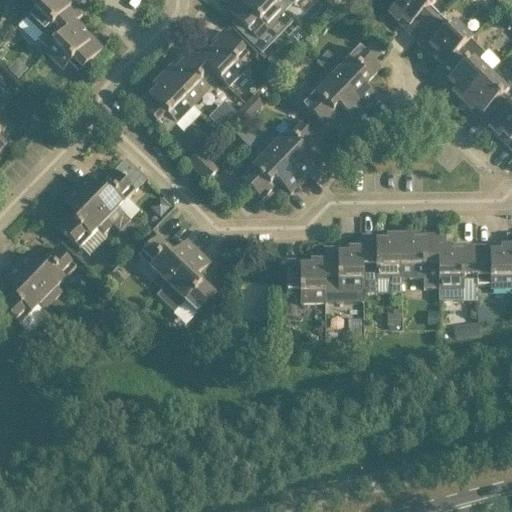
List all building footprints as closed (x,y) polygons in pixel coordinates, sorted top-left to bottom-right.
[(22,0),(24,1),(16,9),(26,19),(44,1),(44,2),(46,0),(22,0)] [(42,59),(45,56),(63,37),(64,37),(75,25),(76,25),(84,17),(67,0),(46,0),(44,2),(44,1),(26,19),(25,21),(26,21),(43,37),(38,42),(43,47),(37,53),(42,59)] [(257,43),(267,33),(285,15),(275,6),(274,6),(267,0),(239,0),(227,13),(257,43)] [(362,10),(371,0),(355,0),(354,2),(362,10)] [(435,2),(433,0),(404,0),(388,17),(415,43),(434,23),(424,14),(435,2)] [(454,58),(470,42),(472,40),(453,22),(444,33),(434,23),(415,43),(443,70),(454,58)] [(64,37),(63,37),(45,56),(63,73),(73,63),(83,73),(103,52),(76,25),(75,25),(64,37)] [(224,33),(198,60),(198,61),(209,73),(227,91),(245,73),(235,64),(245,54),(224,33)] [(485,56),(470,42),(454,58),(443,70),(434,78),(462,105),(491,75),(479,63),(485,56)] [(341,71),(336,66),(326,56),(316,66),(364,113),(376,100),(364,88),(381,71),(373,64),(378,58),(368,48),(363,54),(360,51),(341,71)] [(198,61),(198,60),(189,52),(162,79),(193,110),(210,93),(200,83),(209,73),(198,61)] [(294,61),(294,70),(301,70),(308,69),(308,60),(294,61)] [(364,113),(316,66),(315,67),(325,77),(318,85),(322,90),(304,109),(324,129),(341,112),(354,124),(364,113)] [(462,105),(489,132),(509,112),(508,111),(499,102),(509,91),(491,75),(462,105)] [(193,110),(162,79),(136,107),(166,137),(176,128),(184,136),(202,118),(193,110)] [(56,121),(69,108),(56,94),(43,108),(54,120),(56,121)] [(511,106),(508,111),(509,112),(489,132),(511,153),(511,106)] [(244,128),(254,118),(245,109),(235,119),(244,128)] [(272,140),(263,149),(301,186),(314,173),(301,162),(318,144),(303,130),(297,125),(278,144),(272,140)] [(301,186),(263,149),(255,157),(260,163),(241,183),(261,202),(278,185),(290,197),(301,186)] [(177,157),(187,166),(196,157),(190,151),(183,152),(177,157)] [(207,186),(219,173),(200,155),(188,167),(207,186)] [(86,179),(74,192),(119,235),(128,225),(116,214),(136,194),(115,174),(99,191),(86,179)] [(104,237),(111,230),(117,236),(119,235),(74,192),(63,203),(76,215),(59,232),(80,252),(98,232),(104,237)] [(160,200),(150,210),(160,220),(170,210),(160,200)] [(399,239),(400,282),(401,282),(423,282),(423,293),(438,292),(438,267),(439,267),(438,250),(439,250),(439,238),(399,239)] [(153,285),(161,293),(198,255),(187,244),(175,256),(158,239),(138,260),(158,279),(153,285)] [(362,251),(362,268),(362,294),(362,297),(377,297),(377,282),(390,282),(390,298),(400,297),(401,297),(401,282),(400,282),(399,239),(362,239),(362,251)] [(511,248),(475,249),(476,280),(490,280),(490,293),(511,293),(511,248)] [(463,305),(462,294),(463,294),(463,280),(476,280),(475,249),(439,250),(438,250),(439,267),(438,267),(438,292),(439,292),(439,305),(463,305)] [(27,256),(15,268),(53,305),(62,296),(57,291),(76,270),(56,251),(39,268),(27,256)] [(324,252),(324,264),(325,264),(325,281),(325,307),(362,306),(362,297),(362,294),(362,268),(362,251),(324,252)] [(211,266),(198,255),(161,293),(157,298),(166,307),(174,315),(185,304),(189,309),(179,320),(185,326),(196,316),(202,310),(216,295),(199,279),(211,266)] [(325,308),(325,307),(325,281),(325,264),(324,264),(286,264),(286,284),(286,293),(300,293),(300,308),(325,308)] [(53,305),(15,268),(4,280),(16,292),(0,308),(0,309),(20,329),(39,309),(44,314),(53,305)] [(107,283),(115,292),(124,283),(116,275),(107,283)] [(428,314),(427,328),(437,329),(437,326),(437,314),(428,314)] [(389,331),(395,331),(400,331),(400,316),(393,316),(387,316),(387,330),(389,331)] [(217,321),(205,320),(203,338),(215,340),(217,321)] [(453,330),(455,343),(467,341),(465,328),(453,330)] [(0,357),(10,357),(10,341),(0,341),(0,357)]
